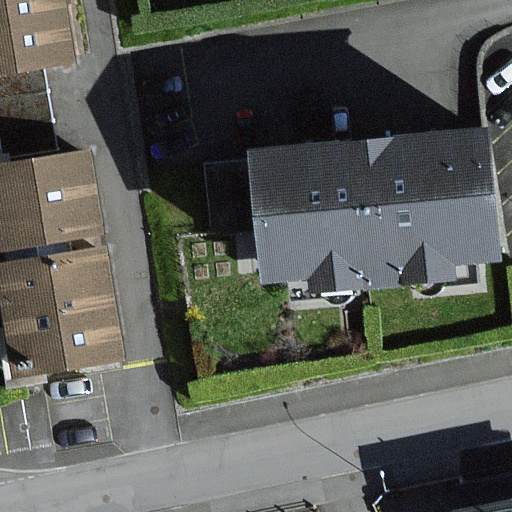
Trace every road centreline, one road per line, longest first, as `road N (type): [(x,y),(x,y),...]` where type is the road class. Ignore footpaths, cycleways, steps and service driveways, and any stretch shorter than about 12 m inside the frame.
road 1 (residential): [(164,479),(86,0)]
road 2 (residential): [(511,407),(164,479)]
road 3 (residential): [(164,479),(10,511)]
